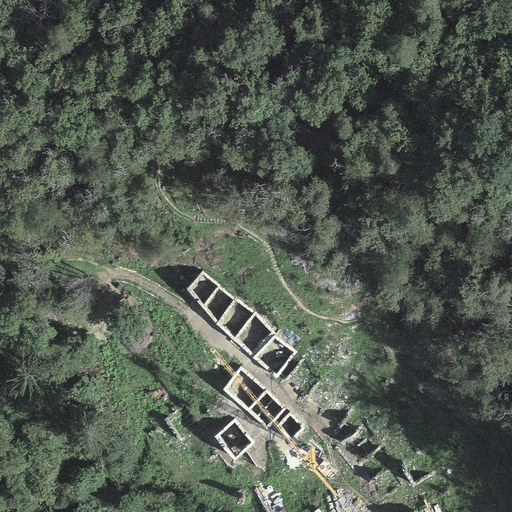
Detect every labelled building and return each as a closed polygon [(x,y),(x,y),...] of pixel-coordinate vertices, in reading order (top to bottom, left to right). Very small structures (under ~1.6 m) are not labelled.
[(253,319),(202,271),(184,289),(235,338),(253,319)] [(322,379),(271,337),(255,356),(306,398),(322,379)] [(265,389),(239,367),(222,388),(247,409),(265,389)] [(422,419),(404,394),(342,438),(360,463),(422,419)] [(201,428),(185,403),(162,418),(178,443),(201,428)] [(260,440),(235,414),(212,436),(237,462),(260,440)] [(435,472),(422,450),(399,463),(412,485),(435,472)] [(370,481),(386,511),(415,511),(392,469),(370,481)]
